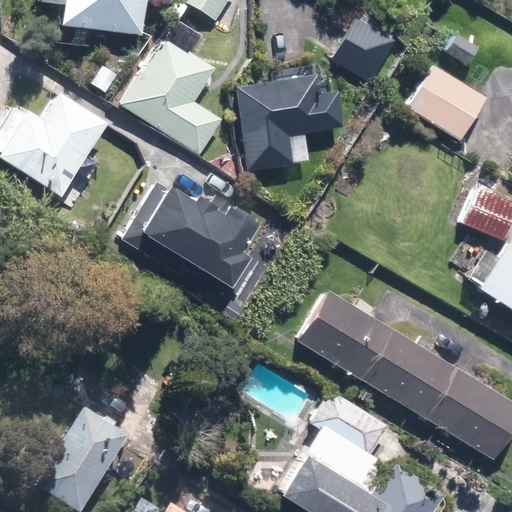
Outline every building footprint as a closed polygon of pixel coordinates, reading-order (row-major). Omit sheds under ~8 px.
[(137,0),(29,0),(29,5),(52,7),(50,29),(134,38),(137,0)] [(175,0),(174,3),(210,23),(223,0),(175,0)] [(167,19),(111,105),(192,157),(216,121),(188,103),(208,72),(184,56),(196,38),(167,19)] [(346,21),(324,62),(367,84),(388,43),(346,21)] [(448,36),(437,55),(460,68),(471,49),(448,36)] [(480,98),(425,65),(398,110),(453,143),(480,98)] [(309,75),(226,88),(240,175),(305,164),(300,135),(336,130),(330,92),(313,95),(309,75)] [(0,111),(0,168),(53,201),(99,127),(47,95),(30,122),(3,106),(0,111)] [(149,179),(112,241),(172,276),(177,267),(220,292),(238,260),(230,255),(248,224),(203,197),(197,207),(149,179)] [(511,206),(470,188),(454,225),(498,244),(511,210),(511,206)] [(477,252),(457,284),(511,318),(511,249),(501,243),(490,260),(477,252)] [(511,408),(317,293),(286,344),(486,462),(511,418),(511,408)] [(409,443),(321,390),(300,425),(307,429),(266,497),(290,511),(426,511),(436,495),(393,470),(409,443)] [(75,410),(26,493),(58,511),(78,511),(122,437),(75,410)]
